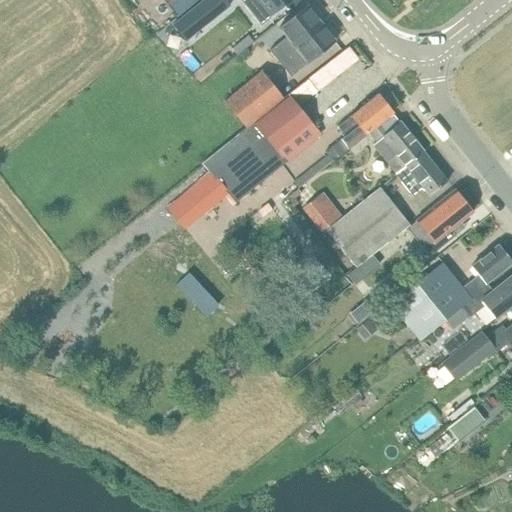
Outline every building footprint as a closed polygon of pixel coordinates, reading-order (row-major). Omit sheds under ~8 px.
[(163,0),(176,15),(194,0),(163,0)] [(224,0),(203,0),(189,12),(202,28),(229,6),(224,0)] [(247,0),(243,3),(243,4),(260,26),(293,0),(247,0)] [(308,63),(320,54),(335,42),(306,5),(290,18),(279,27),(287,37),(269,51),(291,77),(308,63)] [(246,129),(284,99),(261,71),(223,102),(245,128),(246,129)] [(320,73),(307,80),(316,97),(329,90),(320,73)] [(344,136),(325,151),(327,155),(332,160),(332,161),(349,148),(368,132),(369,133),(392,115),(391,114),(392,113),(377,94),(362,107),(351,116),(337,126),(344,136)] [(245,128),(238,134),(243,140),(248,146),(271,174),(320,134),(300,109),(290,96),(247,131),(246,129),(245,128)] [(398,122),(392,115),(369,133),(376,142),(372,145),(378,152),(377,153),(395,175),(423,152),(399,122),(398,122)] [(429,196),(447,182),(423,152),(395,175),(412,196),(422,188),(429,196)] [(213,175),(187,196),(198,210),(224,189),(213,175)] [(355,267),(408,224),(379,188),(326,231),(355,267)] [(419,220),(407,229),(430,258),(456,236),(451,231),(472,213),(469,209),(454,191),(419,220)] [(320,233),(341,217),(322,192),(301,209),(320,233)] [(461,307),(487,285),(488,284),(487,282),(511,262),(498,245),(471,267),(477,274),(461,286),(441,261),(417,281),(418,282),(391,303),(419,339),(460,307),(461,307)] [(316,293),(322,301),(337,290),(309,255),(295,266),(300,272),(290,280),(306,301),(316,293)] [(487,285),(461,307),(469,317),(484,305),(496,320),(511,306),(511,274),(504,281),(492,291),(487,285)] [(502,325),(485,338),(494,349),(496,352),(511,339),(511,325),(506,331),(502,325)] [(482,333),(443,365),(455,380),(494,349),(485,338),(482,333)] [(459,399),(442,412),(449,422),(466,408),(459,399)] [(457,442),(484,422),(474,409),(447,429),(457,442)]
